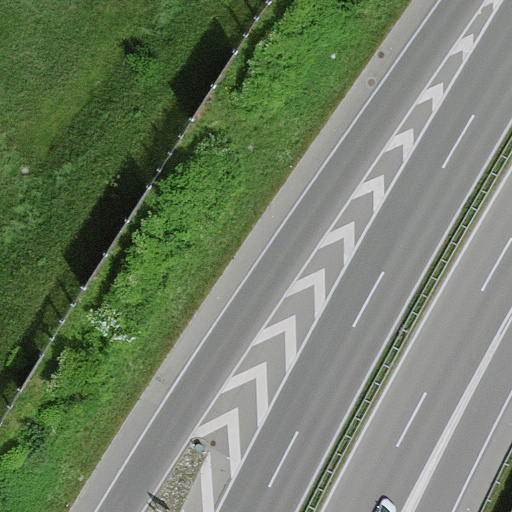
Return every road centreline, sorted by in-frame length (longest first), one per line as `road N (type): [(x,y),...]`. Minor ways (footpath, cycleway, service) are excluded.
road 1 (motorway): [(464,0),(117,511)]
road 2 (motorway): [(511,49),(256,511)]
road 3 (motorway): [(362,511),(509,242)]
road 4 (motorway): [(408,511),(509,242)]
